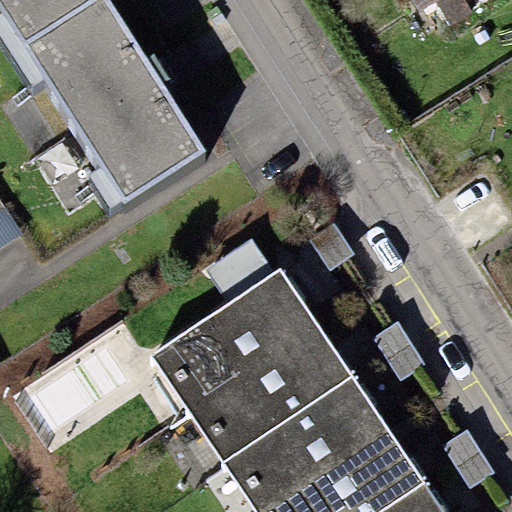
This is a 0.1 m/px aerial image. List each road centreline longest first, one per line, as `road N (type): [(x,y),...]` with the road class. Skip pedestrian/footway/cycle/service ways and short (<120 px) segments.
road 1 (residential): [(511,371),(262,0)]
road 2 (unknown): [(324,93),(0,294)]
